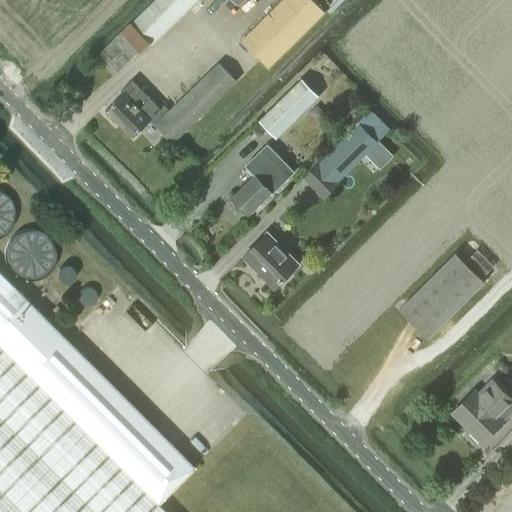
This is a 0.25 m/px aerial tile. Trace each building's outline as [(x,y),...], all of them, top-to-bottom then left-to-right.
[(205,3),(202,0),(153,0),(131,22),(96,55),(115,75),(149,42),(152,44),(189,8),(195,14),(205,3)] [(313,0),(280,0),(240,40),(269,69),(326,13),(313,0)] [(150,119),(156,125),(172,142),(236,79),(220,62),(164,117),(158,112),(161,109),(147,94),(119,121),(133,136),(150,119)] [(302,77),(258,119),(276,138),(320,95),(302,77)] [(119,121),(147,94),(132,79),(121,90),(123,92),(106,108),(108,111),(106,113),(115,123),(118,120),(119,121)] [(319,163),(304,178),(324,197),(339,183),(337,181),(366,153),(380,167),(392,155),(378,140),(361,124),(348,137),(347,136),(344,138),(319,163)] [(255,175),(232,197),(248,214),(272,192),(273,193),(295,171),(267,142),(244,164),(255,175)] [(15,214),(15,213),(15,209),(14,203),(11,198),(7,193),(2,189),(0,188),(0,238),(3,236),(8,233),(11,229),(13,224),(15,220),(15,214)] [(57,255),(57,254),(56,250),(55,244),(52,239),(48,234),(44,231),(38,228),(32,226),(26,226),(21,227),(15,229),(11,232),(8,235),(4,239),(2,244),(0,249),(0,251),(0,257),(0,260),(2,266),(6,272),(9,275),(12,278),(18,281),(24,283),(29,283),(34,282),(40,280),(44,278),(49,274),(52,270),(54,265),(56,261),(57,255)] [(299,263),(268,232),(243,256),(274,287),(299,263)] [(469,258),(484,274),(493,266),(478,249),(469,258)] [(428,338),(462,304),(485,281),(455,252),(399,308),(428,338)] [(167,511),(158,502),(0,344),(0,297),(12,285),(0,272),(0,511),(167,511)] [(12,285),(0,297),(0,344),(158,502),(194,466),(12,285)] [(56,304),(51,309),(56,314),(61,309),(56,304)] [(481,441),(494,429),(498,430),(504,425),(502,420),(504,419),(500,415),(511,403),(511,398),(492,378),(478,392),(475,389),(452,412),(481,441)]
